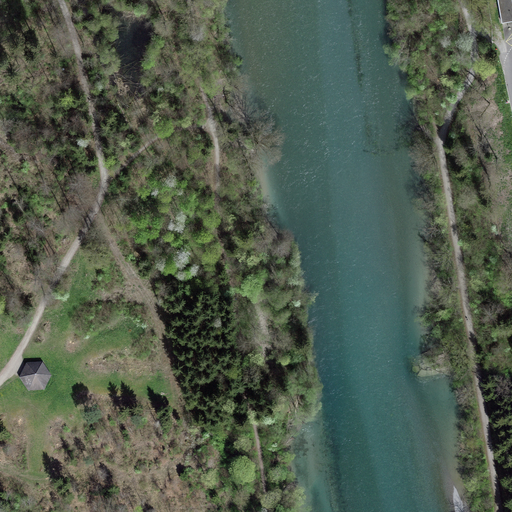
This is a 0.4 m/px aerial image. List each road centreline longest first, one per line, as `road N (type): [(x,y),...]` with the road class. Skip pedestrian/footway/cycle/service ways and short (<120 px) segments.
road 1 (track): [(0,380),(105,187),(164,137),(210,120)]
road 2 (track): [(61,0),(97,112),(105,187)]
